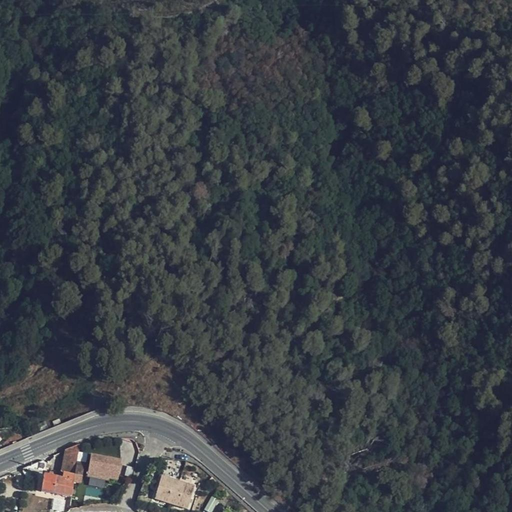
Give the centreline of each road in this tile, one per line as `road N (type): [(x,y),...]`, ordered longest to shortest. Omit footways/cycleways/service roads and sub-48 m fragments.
road 1 (tertiary): [(0,464),(107,423),(165,427)]
road 2 (tertiary): [(165,427),(270,511)]
